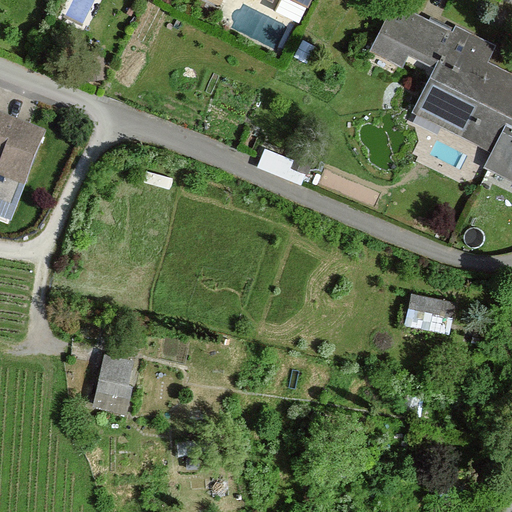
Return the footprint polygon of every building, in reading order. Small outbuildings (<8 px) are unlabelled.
[(397,5),(374,50),(401,63),(408,50),(440,66),(418,111),(497,150),(489,166),(511,178),(511,74),(486,61),(494,46),(460,29),(457,35),(397,5)] [(107,78),(103,54),(86,57),(90,81),(107,78)] [(47,131),(0,112),(0,214),(12,219),(47,131)] [(296,151),(290,166),(309,174),(315,159),(296,151)] [(456,303),(415,295),(409,324),(451,332),(456,303)] [(135,361),(106,355),(94,408),(128,416),(135,388),(129,386),(135,361)]
